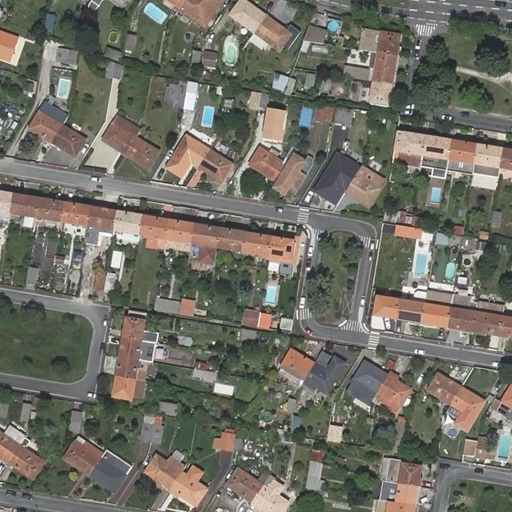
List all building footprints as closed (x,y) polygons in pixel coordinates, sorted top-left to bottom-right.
[(170,0),(181,8),(187,0),(170,0)] [(187,0),(181,8),(206,27),(226,0),(187,0)] [(256,33),(267,19),(259,14),(261,12),(244,0),(243,0),(232,15),(256,33)] [(56,15),(49,13),(46,29),(53,30),(56,15)] [(329,18),(325,29),(324,32),(335,36),(339,38),(345,23),(329,18)] [(274,25),(267,19),(256,33),(281,50),(292,34),(276,23),(274,25)] [(325,29),(310,25),(307,34),(312,37),(334,40),(335,36),(324,32),(325,29)] [(0,59),(12,63),(21,37),(0,29),(0,59)] [(381,47),(399,50),(401,37),(370,32),(368,45),(381,47)] [(128,34),(126,49),(134,50),(137,35),(128,34)] [(312,37),(307,34),(304,42),(332,47),(334,40),(312,37)] [(312,44),(311,51),(327,54),(328,47),(312,44)] [(398,57),(399,50),(381,47),(368,45),(367,52),(379,54),(398,57)] [(108,49),(105,57),(113,60),(113,59),(116,51),(108,49)] [(70,51),(68,64),(76,65),(78,52),(70,51)] [(194,51),(191,66),(199,67),(201,53),(194,51)] [(203,65),(211,67),(216,67),(218,54),(205,52),(203,65)] [(371,70),(370,74),(376,75),(394,78),(395,73),(398,57),(379,54),(376,71),(371,70)] [(104,76),(112,79),(116,64),(109,61),(104,76)] [(116,64),(112,79),(119,81),(124,67),(116,64)] [(312,89),(314,75),(306,74),(305,89),(312,89)] [(376,75),(370,74),(369,82),(368,90),(373,91),(371,107),(389,110),(393,86),(394,78),(376,75)] [(276,82),(274,88),(283,93),(289,79),(282,76),(279,83),(276,82)] [(299,82),(290,78),(284,94),(294,96),(299,82)] [(189,82),(187,93),(184,110),(195,111),(198,94),(200,84),(189,82)] [(165,107),(174,109),(183,110),(187,87),(178,86),(171,84),(170,87),(168,86),(165,107)] [(260,108),(263,94),(254,93),(252,106),(260,108)] [(271,96),(263,94),(260,108),(268,109),(271,96)] [(64,126),(65,124),(70,116),(48,101),(31,129),(53,143),(64,126)] [(332,124),(336,108),(325,106),(322,122),(332,124)] [(287,110),(270,107),(265,138),(282,141),(287,110)] [(337,108),(334,124),(351,127),(354,111),(337,108)] [(119,116),(114,125),(104,142),(118,150),(119,148),(127,154),(137,139),(142,129),(119,116)] [(87,140),(64,126),(53,143),(53,144),(59,148),(60,147),(76,157),(87,140)] [(423,157),(427,136),(406,133),(402,154),(423,157)] [(452,141),(427,136),(423,157),(449,161),(452,141)] [(194,160),(202,165),(211,151),(188,137),(178,154),(192,163),(194,160)] [(160,153),(137,139),(127,154),(135,158),(134,160),(149,170),(160,153)] [(478,145),(452,141),(449,161),(447,171),(447,173),(473,177),(473,173),(475,165),(478,145)] [(504,149),(478,145),(475,165),(501,170),(504,149)] [(288,155),(283,163),(274,179),(282,184),(281,185),(295,194),(315,161),(308,156),(305,162),(295,156),(298,151),(293,147),(288,155)] [(283,163),(288,155),(285,153),(280,161),(261,149),(250,167),(265,176),(266,174),(274,179),(283,163)] [(511,150),(504,149),(501,170),(511,171),(511,150)] [(210,171),(209,172),(223,181),(234,165),(211,151),(202,165),(210,171)] [(347,191),(362,168),(338,154),(315,192),(339,206),(347,191)] [(423,157),(402,154),(400,163),(414,164),(413,172),(420,173),(422,166),(423,157)] [(423,157),(422,166),(447,171),(449,161),(423,157)] [(475,165),(473,173),(500,178),(501,170),(475,165)] [(386,182),(362,167),(362,168),(347,191),(356,197),(355,198),(370,208),(386,182)] [(0,191),(0,210),(12,213),(15,193),(0,191)] [(40,198),(15,193),(12,213),(37,216),(40,198)] [(66,202),(40,198),(37,216),(36,222),(48,223),(49,218),(63,221),(66,202)] [(504,201),(496,200),(493,215),(502,216),(504,201)] [(92,207),(66,202),(63,221),(89,225),(92,207)] [(119,211),(92,207),(89,225),(116,230),(119,211)] [(144,215),(119,211),(116,230),(141,234),(144,215)] [(170,220),(144,215),(141,234),(150,235),(148,246),(158,248),(160,237),(167,238),(170,220)] [(23,225),(32,226),(33,217),(23,216),(23,225)] [(196,224),(170,220),(167,238),(193,243),(196,224)] [(222,228),(196,224),(193,243),(219,247),(222,228)] [(463,235),(465,227),(456,226),(455,234),(463,235)] [(248,233),(222,228),(219,247),(245,251),(248,233)] [(482,231),(481,238),(490,240),(491,233),(482,231)] [(274,237),(248,233),(245,251),(264,254),(263,256),(271,257),(274,237)] [(284,239),(274,237),(271,257),(271,258),(270,260),(284,262),(290,263),(297,264),(301,238),(285,235),(284,239)] [(269,261),(267,268),(276,270),(278,263),(269,261)] [(31,268),(28,283),(36,284),(38,269),(31,268)] [(401,285),(408,286),(409,272),(402,272),(401,285)] [(97,290),(105,291),(108,275),(100,274),(97,290)] [(108,275),(105,291),(115,292),(117,277),(108,275)] [(415,302),(425,303),(427,292),(419,291),(416,293),(415,302)] [(375,314),(396,318),(399,299),(378,295),(375,314)] [(453,297),(451,308),(448,327),(474,331),(477,313),(462,310),(464,299),(453,297)] [(399,299),(396,318),(422,322),(425,303),(415,302),(399,299)] [(451,308),(425,303),(422,322),(448,327),(451,308)] [(181,314),(182,307),(171,305),(170,312),(181,314)] [(125,337),(144,340),(148,313),(130,309),(125,337)] [(244,324),(259,326),(262,311),(247,309),(244,324)] [(262,311),(259,326),(270,328),(272,313),(262,311)] [(503,317),(477,313),(474,331),(500,336),(503,317)] [(511,318),(503,317),(500,336),(511,337),(511,318)] [(281,328),(292,330),(294,321),(283,319),(281,328)] [(254,339),(255,330),(243,328),(242,337),(254,339)] [(122,357),(141,360),(150,361),(155,362),(157,351),(154,351),(155,342),(144,340),(125,337),(122,357)] [(306,381),(315,365),(307,361),(308,359),(293,349),(283,366),(284,366),(290,371),(306,381)] [(329,368),(318,361),(316,363),(315,365),(306,381),(304,384),(302,386),(309,391),(313,385),(329,395),(348,363),(336,356),(329,368)] [(122,357),(119,376),(147,380),(149,370),(150,361),(141,360),(122,357)] [(209,371),(222,373),(223,366),(199,362),(198,369),(209,371)] [(378,393),(388,376),(366,362),(355,380),(357,380),(378,393)] [(280,373),(302,386),(304,384),(306,381),(290,371),(284,366),(280,373)] [(209,371),(198,369),(197,376),(208,378),(209,371)] [(400,379),(390,373),(388,376),(398,382),(400,379)] [(429,391),(451,404),(461,389),(453,384),(454,382),(439,373),(429,391)] [(147,380),(119,376),(115,397),(134,400),(135,396),(144,397),(147,380)] [(398,382),(388,376),(378,393),(375,397),(381,401),(391,406),(394,402),(402,406),(412,390),(398,382)] [(375,397),(378,393),(357,380),(353,387),(375,398),(375,397)] [(486,401),(462,387),(461,389),(451,404),(464,412),(457,424),(469,431),(486,401)] [(511,407),(511,388),(503,402),(504,403),(511,407)] [(373,402),(379,406),(381,401),(375,397),(375,398),(373,402)] [(296,410),(298,400),(291,399),(289,409),(296,410)] [(396,416),(402,406),(394,402),(391,406),(387,411),(396,416)] [(511,407),(504,403),(498,412),(511,420),(511,407)] [(31,422),(34,405),(25,404),(23,420),(31,422)] [(163,404),(161,410),(179,413),(180,407),(163,404)] [(242,405),(241,416),(250,417),(252,407),(242,405)] [(81,411),(74,410),(72,425),(78,426),(81,411)] [(334,418),(332,434),(345,436),(348,420),(334,418)] [(403,442),(407,421),(399,420),(399,423),(396,441),(403,442)] [(153,441),(155,424),(146,422),(142,440),(153,441)] [(166,426),(155,424),(153,441),(162,443),(166,426)] [(5,454),(12,460),(22,445),(28,436),(13,427),(7,435),(0,429),(0,454),(3,456),(5,454)] [(296,436),(292,435),(279,433),(278,440),(294,443),(296,436)] [(106,454),(88,442),(82,437),(66,459),(83,470),(85,468),(93,474),(103,459),(106,454)] [(235,451),(237,438),(230,437),(228,450),(235,451)] [(244,439),(237,438),(235,451),(242,452),(244,439)] [(476,457),(479,441),(469,439),(466,456),(476,457)] [(402,453),(403,442),(396,441),(394,452),(402,453)] [(489,443),(479,441),(476,457),(486,459),(489,443)] [(19,465),(18,466),(36,478),(47,462),(22,445),(12,460),(19,465)] [(320,450),(314,449),(313,461),(318,462),(323,463),(325,451),(320,450)] [(109,450),(106,454),(103,459),(93,474),(91,476),(117,492),(134,466),(109,450)] [(173,488),(183,473),(159,456),(147,472),(164,485),(166,483),(173,488)] [(390,481),(394,459),(387,458),(383,479),(387,481),(390,481)] [(401,484),(420,487),(423,463),(394,459),(390,481),(401,484)] [(230,484),(254,501),(256,499),(265,485),(241,467),(230,484)] [(209,491),(183,473),(173,488),(181,493),(180,496),(197,507),(209,491)] [(311,475),(309,489),(318,490),(319,490),(321,477),(311,475)] [(273,485),(268,481),(265,485),(256,499),(264,504),(262,507),(270,511),(283,511),(290,502),(271,489),(273,485)] [(390,481),(387,481),(383,501),(398,503),(401,484),(390,481)] [(416,506),(420,487),(401,484),(398,503),(416,506)] [(318,490),(309,489),(307,499),(317,500),(318,490)] [(415,511),(416,506),(398,503),(383,501),(381,511),(415,511)]
